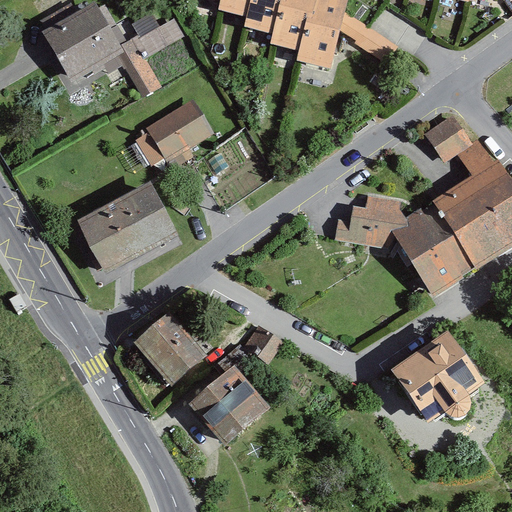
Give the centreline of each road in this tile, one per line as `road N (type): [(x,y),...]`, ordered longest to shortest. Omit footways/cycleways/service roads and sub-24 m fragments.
road 1 (residential): [(193,267),(364,366),(511,259)]
road 2 (residential): [(193,267),(460,81)]
road 3 (tertiary): [(179,511),(84,342)]
road 4 (tertiary): [(84,342),(0,201)]
road 5 (residential): [(84,342),(193,267)]
